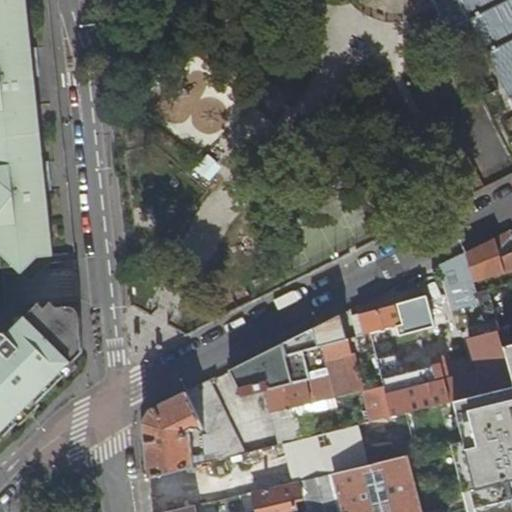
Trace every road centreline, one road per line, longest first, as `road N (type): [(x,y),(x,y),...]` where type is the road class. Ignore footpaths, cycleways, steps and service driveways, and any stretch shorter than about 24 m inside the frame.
road 1 (residential): [(511,205),(113,405)]
road 2 (residential): [(67,0),(87,78),(118,360),(113,405)]
road 3 (residential): [(113,405),(43,447),(0,486)]
